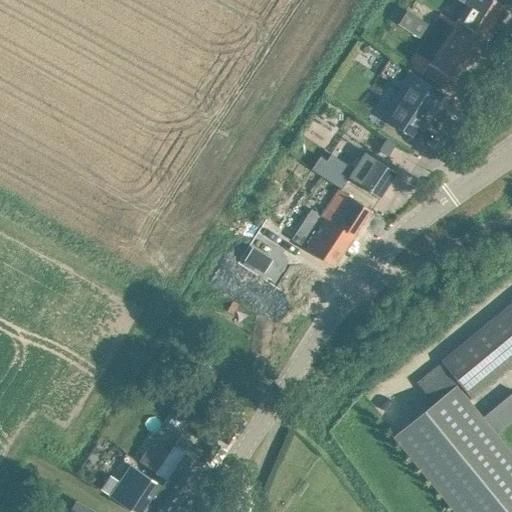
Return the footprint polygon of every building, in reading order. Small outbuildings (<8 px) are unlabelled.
[(448,92),(504,7),(494,0),(471,0),(455,24),(442,16),(409,66),(448,92)] [(388,60),(378,75),(402,90),(413,74),(400,66),(399,67),(388,60)] [(401,91),(384,118),(417,140),(446,96),(413,74),(402,90),(401,91)] [(387,139),(379,151),(388,157),(396,145),(387,139)] [(312,162),(318,154),(307,146),(301,154),(312,162)] [(380,163),(365,153),(362,158),(356,153),(348,166),(331,155),(327,161),(321,157),(313,169),(342,187),(348,178),(363,188),(380,199),(396,174),(380,163)] [(334,267),(371,211),(338,189),(322,214),(314,209),(293,240),(334,267)] [(471,399),(511,365),(511,303),(441,362),(442,363),(458,383),(459,383),(461,386),(469,396),(471,399)] [(208,391),(216,377),(175,349),(193,382),(208,391)] [(442,363),(417,384),(433,404),(456,385),(458,383),(442,363)] [(469,396),(461,386),(458,389),(456,386),(434,404),(394,437),(455,511),(511,511),(511,454),(466,398),(469,396)] [(209,418),(197,437),(213,447),(225,428),(209,418)] [(209,456),(180,437),(170,452),(154,441),(140,463),(167,481),(186,493),(209,456)] [(163,487),(130,466),(110,497),(126,507),(133,511),(146,511),(151,505),(161,511),(173,511),(186,493),(167,481),(163,487)]
